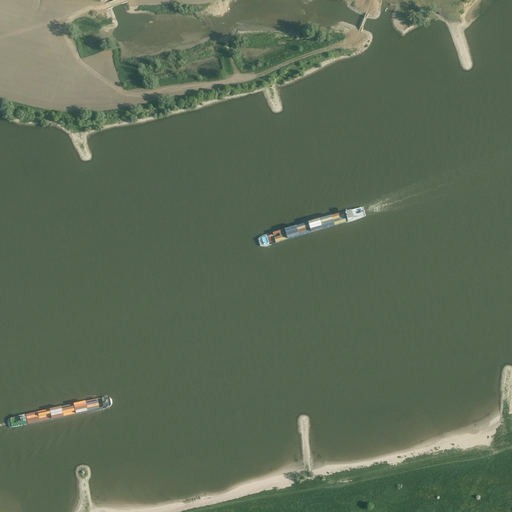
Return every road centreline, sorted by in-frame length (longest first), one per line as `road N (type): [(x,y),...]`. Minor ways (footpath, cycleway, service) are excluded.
road 1 (track): [(331,32),(354,32),(355,41),(133,104),(65,110),(0,95)]
road 2 (track): [(123,105),(109,55),(80,61),(67,31),(73,16),(123,0)]
